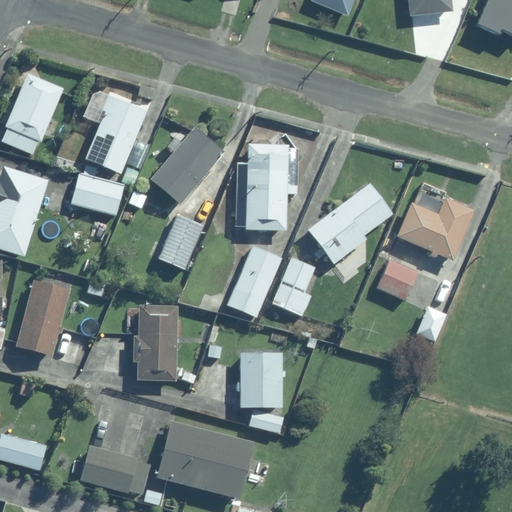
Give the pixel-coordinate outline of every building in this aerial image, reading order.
[(346,19),(354,0),(313,0),(312,5),(346,19)] [(406,0),(408,19),(449,16),(447,0),(406,0)] [(511,0),(489,0),(476,30),(499,40),(501,35),(511,40),(511,0)] [(59,89),(23,76),(0,129),(3,130),(0,137),(0,143),(29,156),(34,143),(37,143),(59,89)] [(116,176),(142,113),(104,98),(98,112),(102,113),(80,161),(116,176)] [(223,156),(194,132),(150,184),(179,208),(223,156)] [(294,197),(295,154),(285,154),(285,148),(246,147),(246,162),(237,162),(236,232),(243,232),(243,234),(284,235),(285,197),(294,197)] [(77,176),(68,205),(114,219),(123,187),(94,178),(96,173),(83,169),(80,177),(77,176)] [(0,253),(22,261),(46,184),(2,170),(0,175),(0,253)] [(389,218),(367,188),(306,233),(331,268),(365,243),(362,238),(389,218)] [(450,265),(472,216),(427,195),(420,211),(410,207),(395,241),(450,265)] [(201,229),(177,219),(159,263),(183,273),(201,229)] [(279,262),(251,250),(226,308),(254,320),(279,262)] [(302,320),(310,300),(303,297),(314,271),(288,260),(268,306),(302,320)] [(414,275),(388,264),(376,292),(402,303),(414,275)] [(66,291),(29,282),(11,348),(48,358),(54,335),(58,336),(59,331),(56,330),(66,291)] [(103,286),(88,282),(84,293),(100,298),(103,286)] [(173,308),(135,307),(134,338),(129,338),(128,363),(132,363),(132,382),(172,383),(173,308)] [(445,318),(426,309),(413,339),(432,347),(445,318)] [(220,348),(206,346),(205,358),(218,360),(220,348)] [(278,409),(278,354),(235,354),(236,409),(278,409)] [(193,376),(182,371),(179,381),(190,384),(193,376)] [(279,418),(249,411),(245,425),(276,434),(279,418)] [(235,502),(249,448),(173,428),(158,482),(235,502)] [(45,449),(0,437),(0,462),(39,473),(45,449)] [(148,469),(88,450),(79,482),(138,500),(148,469)] [(271,478),(252,471),(246,487),(265,494),(271,478)]
